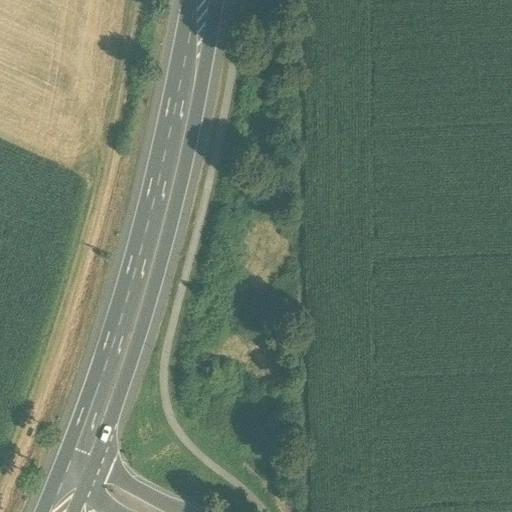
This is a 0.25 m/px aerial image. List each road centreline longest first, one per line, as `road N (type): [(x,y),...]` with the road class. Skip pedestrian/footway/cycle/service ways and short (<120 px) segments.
road 1 (track): [(0,493),(83,268),(137,0)]
road 2 (primary): [(86,460),(146,277),(203,0)]
